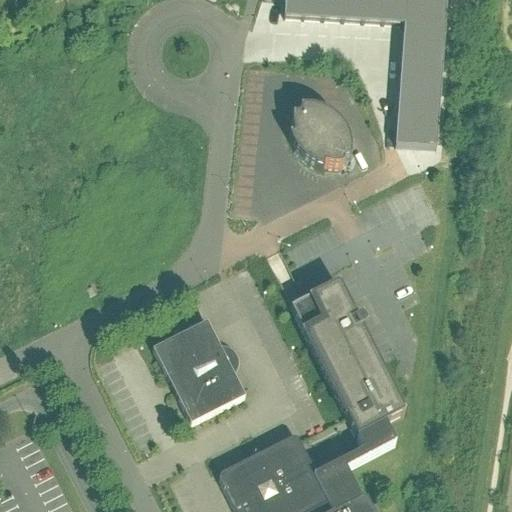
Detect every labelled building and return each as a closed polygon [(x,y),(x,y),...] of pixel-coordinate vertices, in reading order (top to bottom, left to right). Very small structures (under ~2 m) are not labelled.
[(284,0),(282,24),(303,25),(304,0),(284,0)] [(304,0),(303,25),(323,27),(324,0),(304,0)] [(324,0),(323,27),(343,28),(344,0),(324,0)] [(344,0),(343,28),(363,30),(364,0),(344,0)] [(364,0),(363,30),(383,31),(384,0),(364,0)] [(384,0),(383,31),(402,32),(404,0),(384,0)] [(402,32),(401,52),(442,55),(446,0),(404,0),(402,32)] [(401,52),(399,72),(441,75),(442,55),(401,52)] [(399,72),(398,92),(439,95),(441,75),(399,72)] [(398,92),(397,112),(438,115),(439,95),(398,92)] [(397,112),(395,132),(437,134),(438,115),(397,112)] [(314,173),(318,175),(322,176),(323,171),(327,172),(331,173),(334,173),(338,173),(342,173),(341,171),(348,165),(349,165),(350,161),(350,157),(349,153),(349,149),(348,145),(346,142),(345,138),(343,135),(341,132),(338,128),(335,126),(332,123),(329,121),(326,119),(322,117),(318,116),(315,115),(311,114),(307,114),(303,114),(299,114),(299,115),(293,122),(291,122),(291,125),(291,129),(291,133),(292,136),(292,140),(288,141),(289,145),(291,149),(293,153),(295,157),(297,160),(300,163),(303,166),(307,169),(310,171),(314,173)] [(395,132),(394,152),(435,155),(437,134),(395,132)] [(355,325),(337,290),(290,314),(356,444),(363,457),(314,481),(296,446),(292,444),(219,481),(218,486),(230,511),(367,511),(365,507),(360,506),(345,476),(395,451),(384,430),(403,420),(360,335),(365,332),(361,322),(355,325)] [(218,353),(206,328),(152,356),(190,431),(244,404),(231,379),(233,376),(235,373),(236,369),(235,365),(234,361),(232,358),(229,356),(225,354),(222,353),(218,353)] [(121,425),(128,439),(142,432),(135,418),(121,425)]
